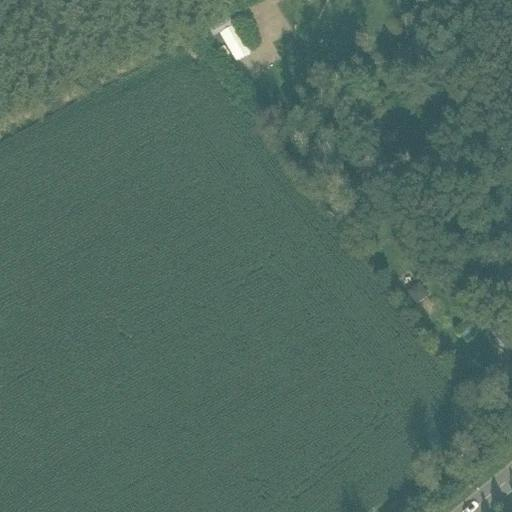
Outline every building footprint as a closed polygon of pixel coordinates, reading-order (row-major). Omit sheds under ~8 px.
[(416,54),(427,72),(438,66),(427,47),(416,54)] [(439,126),(450,141),(475,125),(464,109),(439,126)] [(492,275),(499,285),(511,276),(511,271),(507,265),(492,275)] [(408,294),(416,306),(429,297),(420,285),(408,294)] [(496,337),(511,357),(511,337),(506,330),(496,337)]
